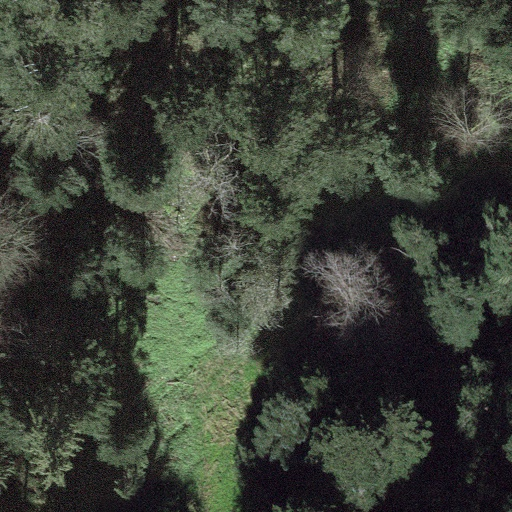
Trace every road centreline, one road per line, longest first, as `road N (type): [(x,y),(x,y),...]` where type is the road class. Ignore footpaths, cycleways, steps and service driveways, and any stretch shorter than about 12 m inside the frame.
road 1 (track): [(124,0),(0,103)]
road 2 (track): [(381,218),(511,132)]
